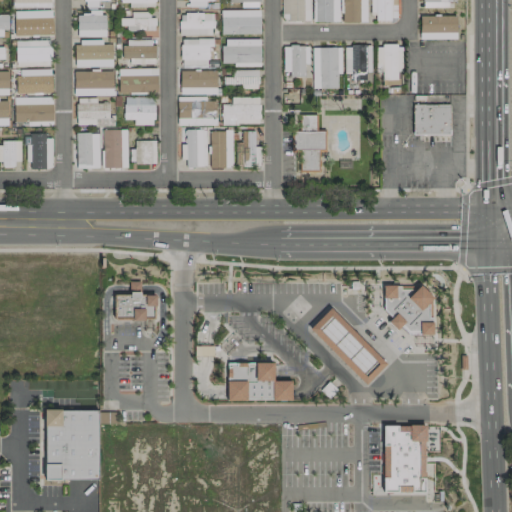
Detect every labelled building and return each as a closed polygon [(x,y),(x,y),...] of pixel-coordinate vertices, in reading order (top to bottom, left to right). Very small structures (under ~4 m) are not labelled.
[(11,0),(11,8),(50,7),(50,0),(11,0)] [(308,0),(280,0),(281,20),(309,20),(308,0)] [(311,0),(312,21),(338,21),(337,0),(311,0)] [(365,0),(341,0),(342,22),(366,22),(365,0)] [(369,0),(370,19),(399,19),(398,0),(369,0)] [(105,14),(100,15),(100,8),(87,10),(88,11),(80,12),(80,15),(75,15),(75,29),(77,29),(78,36),(105,36),(105,14)] [(258,32),(258,8),(221,10),(220,33),(258,32)] [(51,32),(14,35),(13,12),(51,11),(51,32)] [(153,29),(125,31),(125,25),(118,24),(119,18),(131,17),(129,11),(148,11),(149,17),(155,17),(153,29)] [(0,35),(1,35),(1,29),(8,28),(6,12),(0,12),(0,35)] [(213,34),(212,12),(178,13),(179,35),(213,34)] [(456,38),(456,15),(419,15),(419,39),(456,38)] [(110,44),(102,44),(101,38),(80,40),(80,45),(73,45),(73,59),(75,65),(111,65),(110,44)] [(154,45),(150,45),(150,38),(126,39),(127,46),(122,45),(121,57),(129,58),(129,63),(153,63),(154,45)] [(180,67),(209,67),(209,38),(180,39),(180,67)] [(258,38),(225,38),(225,45),(220,45),(219,62),(233,62),(233,65),(258,65),(258,38)] [(48,65),(17,65),(15,41),(47,40),(48,65)] [(381,85),(401,85),(402,45),(375,44),(375,68),(381,68),(381,85)] [(283,45),(283,74),(304,74),(304,64),(308,64),(308,45),(283,45)] [(344,73),(351,73),(351,80),(369,80),(369,45),(343,45),(344,73)] [(312,88),(337,88),(337,74),(340,74),(340,47),(311,47),(312,88)] [(50,68),(19,69),(19,75),(15,76),(16,91),(50,90),(50,68)] [(156,91),(117,92),(117,68),(155,68),(156,91)] [(215,69),(178,70),(178,94),(216,94),(215,69)] [(112,70),(72,71),(71,88),(73,88),(73,95),(112,94),(112,70)] [(240,84),(243,90),(255,87),(256,70),(232,70),(232,76),(222,76),(222,84),(240,84)] [(216,125),(215,100),(206,101),(206,96),(176,97),(176,125),(216,125)] [(256,96),(230,97),(231,103),(219,103),(221,126),(258,123),(256,96)] [(49,99),(13,97),(14,123),(50,121),(49,99)] [(108,118),(94,117),(93,124),(76,124),(74,104),(78,104),(77,98),(94,97),(95,103),(106,103),(108,118)] [(152,97),(123,97),(122,119),(133,118),(132,124),(151,124),(151,118),(153,118),(154,104),(152,104),(152,97)] [(413,105),(412,134),(449,134),(450,105),(413,105)] [(315,113),(315,130),(323,131),(324,149),(317,150),(316,171),(300,171),(299,149),(292,148),(291,132),(299,131),(299,115),(315,113)] [(185,129),(204,128),(204,165),(195,167),(185,166),(185,129)] [(124,129),(126,165),(101,167),(101,130),(124,129)] [(253,130),(242,131),(241,143),(234,142),(234,164),(259,164),(260,145),(252,145),(253,130)] [(97,133),(90,134),(89,131),(74,132),(75,168),(97,167),(97,133)] [(209,131),(209,167),(230,167),(230,136),(222,136),(222,131),(209,131)] [(51,138),(44,137),(43,132),(30,132),(28,136),(22,137),(22,145),(26,145),(24,162),(29,160),(28,168),(51,166),(51,138)] [(19,162),(19,140),(1,139),(1,145),(0,144),(0,160),(1,168),(13,166),(12,160),(19,162)] [(155,140),(134,140),(133,148),(129,148),(129,161),(134,161),(134,163),(156,163),(155,140)] [(154,295),(153,318),(143,318),(143,320),(131,320),(131,318),(113,319),(114,294),(128,294),(128,281),(139,281),(139,294),(154,295)] [(430,334),(408,334),(382,309),(383,285),(419,285),(431,297),(430,334)] [(384,364),(329,307),(308,328),(363,384),(384,364)] [(271,362),(271,381),(290,380),(290,400),(225,399),(226,362),(234,362),(271,362)] [(98,479),(44,479),(43,409),(60,409),(60,411),(97,410),(98,479)] [(422,424),(424,492),(382,491),(381,425),(422,424)]
